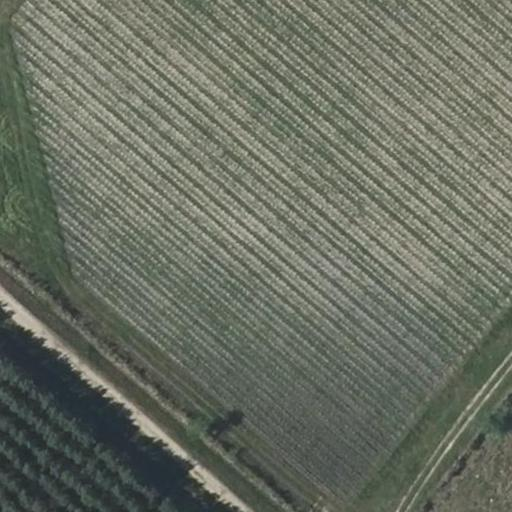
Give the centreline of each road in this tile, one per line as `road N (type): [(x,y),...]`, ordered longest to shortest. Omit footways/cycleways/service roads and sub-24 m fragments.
road 1 (track): [(0,308),(235,511)]
road 2 (track): [(387,511),(511,354)]
